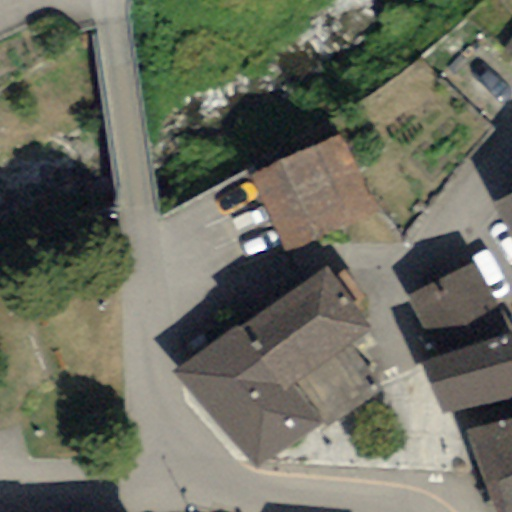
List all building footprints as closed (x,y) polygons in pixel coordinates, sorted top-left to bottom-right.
[(340,152),(266,186),(297,251),(370,216),(340,152)] [(511,209),(493,219),(511,254),(511,209)] [(480,272),(406,305),(432,369),(507,341),(511,339),(480,272)] [(327,277),(247,337),(321,436),(380,392),(353,356),(375,340),(327,277)] [(247,337),(242,331),(175,381),(253,484),(321,436),(247,337)] [(511,412),(511,352),(507,341),(432,369),(417,374),(437,427),(511,412)] [(511,432),(472,444),(489,501),(511,493),(511,432)] [(511,511),(511,493),(489,501),(492,511),(511,511)]
